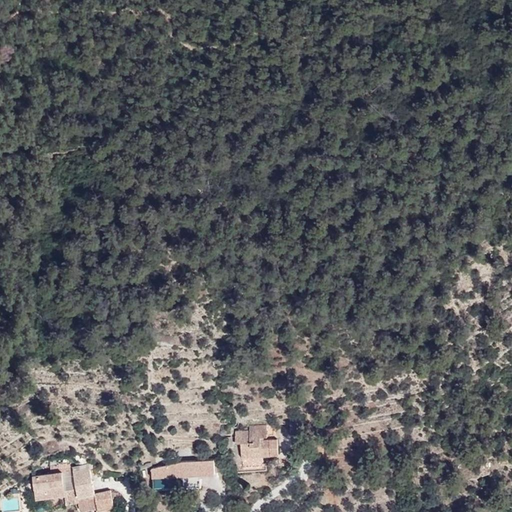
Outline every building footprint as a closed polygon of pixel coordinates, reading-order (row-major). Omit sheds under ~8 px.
[(293,427),(307,427),(306,412),(292,412),(293,427)] [(280,432),(270,432),(269,417),(253,418),(253,423),(238,424),(238,435),(243,435),(244,443),(264,441),(264,448),(281,447),(280,432)] [(244,450),(264,448),(264,441),(244,443),(244,450)] [(217,469),(217,453),(186,453),(154,456),(153,479),(202,480),(202,468),(217,469)] [(118,508),(116,493),(99,496),(97,486),(92,457),(76,460),(79,481),(67,483),(65,465),(36,468),(39,492),(68,488),(69,496),(82,494),(84,505),(100,503),(102,511),(118,508)] [(114,483),(97,486),(99,496),(116,493),(114,483)]
